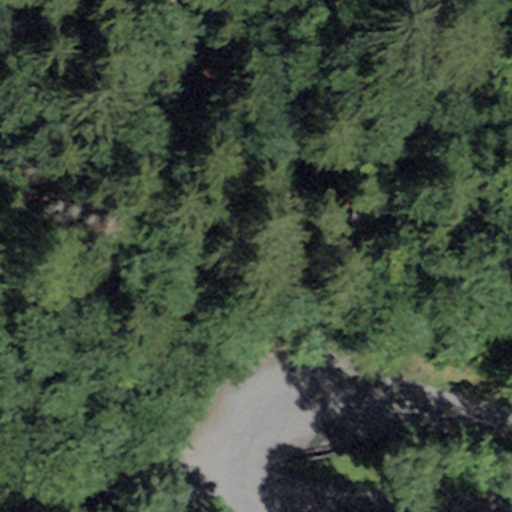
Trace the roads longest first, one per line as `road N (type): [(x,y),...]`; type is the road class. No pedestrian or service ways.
road 1 (unclassified): [(511,424),(322,388),(272,394),(243,423),(242,463),(267,503),(301,511)]
road 2 (track): [(0,480),(242,463)]
